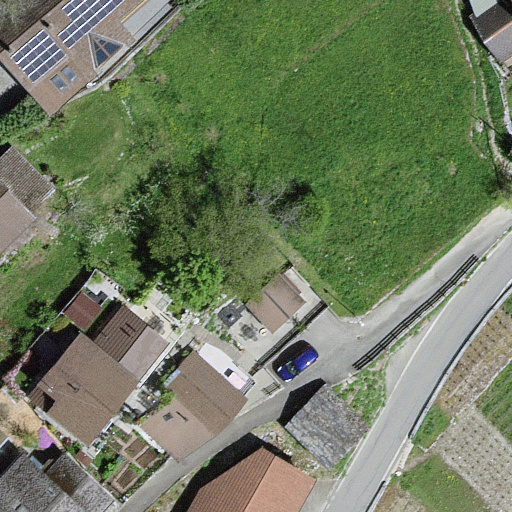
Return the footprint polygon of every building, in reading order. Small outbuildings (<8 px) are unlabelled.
[(2,0),(0,2),(0,50),(50,106),(128,37),(110,17),(129,0),(2,0)] [(511,0),(505,0),(478,19),(502,56),(511,49),(511,0)] [(44,185),(13,151),(0,163),(0,243),(28,218),(19,208),(44,185)] [(312,306),(284,276),(253,306),(281,335),(312,306)] [(34,398),(91,446),(123,408),(160,364),(103,316),(34,398)] [(151,431),(182,461),(224,417),(245,396),(200,353),(165,389),(179,402),(151,431)] [(373,429),(328,384),(286,426),(331,471),(373,429)] [(293,511),(313,479),(269,453),(209,486),(195,511),(194,511),(293,511)] [(86,511),(31,457),(0,488),(0,511),(86,511)]
